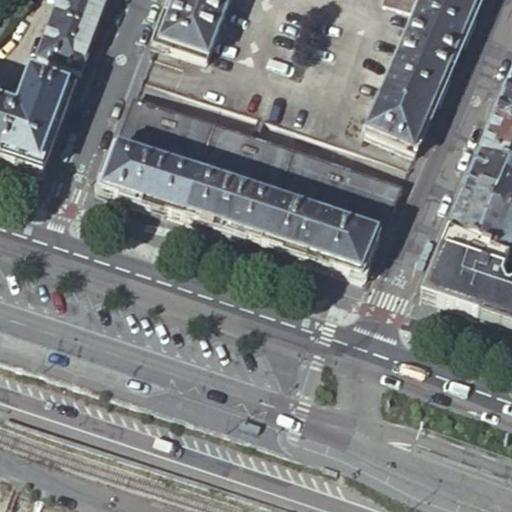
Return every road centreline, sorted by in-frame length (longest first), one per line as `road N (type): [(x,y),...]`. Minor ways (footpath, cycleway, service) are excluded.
road 1 (residential): [(366,361),(511,0)]
road 2 (primary): [(0,318),(360,435)]
road 3 (primary): [(0,392),(348,511)]
road 4 (primary): [(366,361),(52,255)]
road 5 (unknown): [(130,97),(414,178)]
road 6 (residential): [(52,255),(141,0)]
road 7 (primary): [(511,410),(366,361)]
road 8 (primary): [(384,443),(511,505)]
road 9 (tertiary): [(384,443),(457,451),(511,470)]
